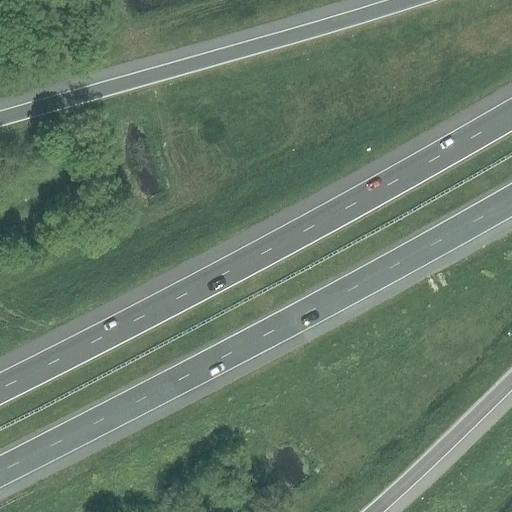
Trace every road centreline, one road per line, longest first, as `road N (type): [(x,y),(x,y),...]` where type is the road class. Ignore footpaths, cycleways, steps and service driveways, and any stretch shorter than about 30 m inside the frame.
road 1 (motorway): [(511,113),(0,385)]
road 2 (motorway): [(0,472),(511,203)]
road 3 (motorway): [(416,0),(0,120)]
road 4 (motorway): [(372,511),(511,382)]
